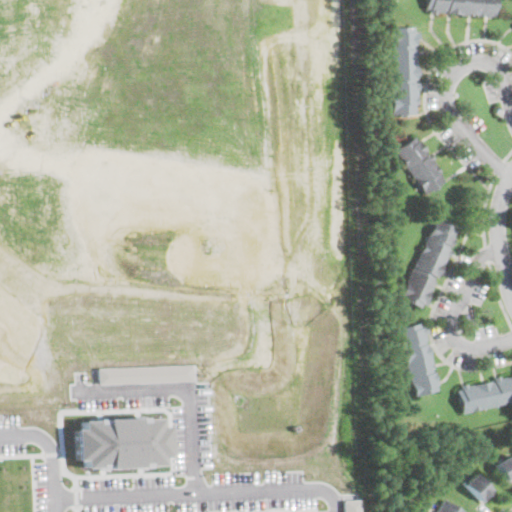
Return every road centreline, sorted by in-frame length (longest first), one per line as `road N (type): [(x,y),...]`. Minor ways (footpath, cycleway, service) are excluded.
road 1 (residential): [(278,98),(276,0),(113,9),(129,117)]
road 2 (residential): [(333,511),(331,494),(314,487),(52,495)]
road 3 (residential): [(0,122),(256,112),(278,98)]
road 4 (residential): [(511,111),(491,64),(468,63),(448,76),(446,100),(464,133),(510,175)]
road 5 (residential): [(499,250),(477,262),(451,328),(456,342),(473,349),(511,337)]
road 6 (residential): [(511,172),(500,191),(495,233),(511,297)]
road 7 (residential): [(0,432),(39,434),(50,450),(52,511)]
